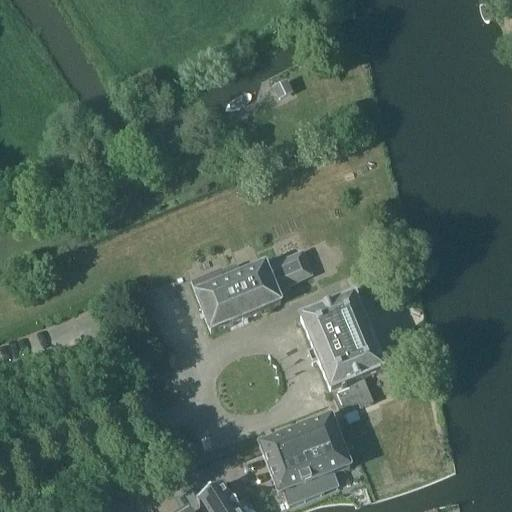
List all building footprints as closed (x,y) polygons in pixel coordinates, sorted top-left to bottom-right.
[(286,80),(270,87),(277,100),(292,94),(286,80)] [(352,111),(322,125),(331,144),(361,131),(352,111)] [(194,295),(210,334),(281,305),(278,297),(290,292),(288,288),(312,278),(303,254),(279,264),(277,259),(265,264),(265,266),(254,270),(252,265),(239,271),(237,265),(222,271),(221,269),(189,282),(194,294),(194,295)] [(354,299),(300,322),(330,396),(338,415),(362,405),(363,410),(368,408),(371,406),(365,391),(367,391),(364,382),(384,374),(354,299)] [(260,448),(259,449),(260,450),(259,450),(260,452),(261,452),(271,478),(277,495),(277,497),(278,497),(278,498),(279,498),(280,498),(282,498),(282,497),(296,492),(332,478),(346,472),(347,472),(347,473),(349,472),(349,471),(350,471),(350,470),(350,469),(349,467),(343,450),(333,425),(333,424),(332,422),(331,421),(330,421),(327,422),(328,422),(313,428),(277,441),(277,442),(263,447),(260,448)] [(222,488),(196,504),(197,505),(201,511),(239,511),(231,499),(230,500),(223,489),(222,488)]
